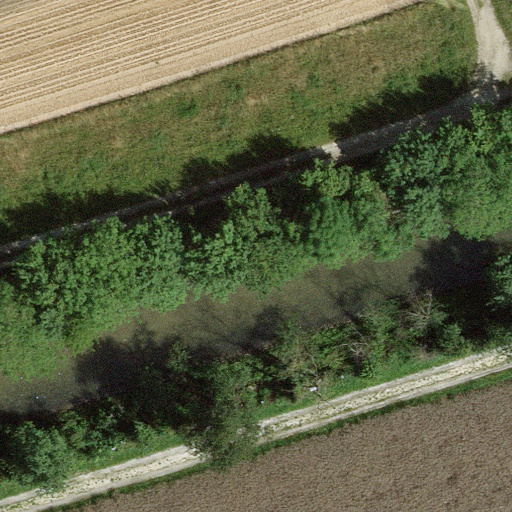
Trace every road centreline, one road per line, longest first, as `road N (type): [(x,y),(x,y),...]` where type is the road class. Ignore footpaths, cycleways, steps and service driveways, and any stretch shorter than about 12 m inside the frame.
road 1 (track): [(0,259),(511,95)]
road 2 (track): [(511,373),(67,511)]
